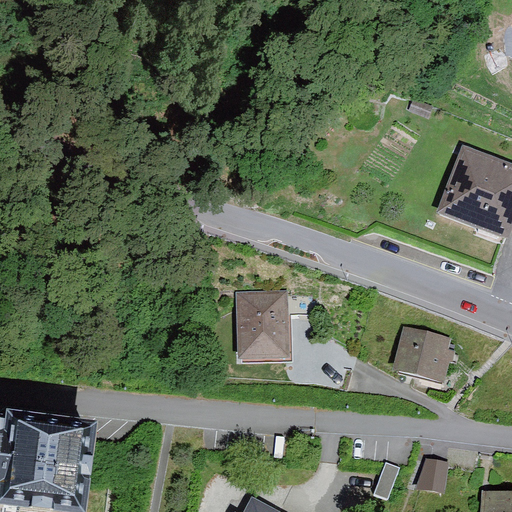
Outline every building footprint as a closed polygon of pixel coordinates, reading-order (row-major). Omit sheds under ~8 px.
[(511,235),(511,164),(462,146),(436,219),(508,245),(511,235)] [(287,294),(237,295),(239,365),(288,364),(287,294)] [(402,327),(391,374),(445,386),(455,339),(402,327)] [(0,415),(0,508),(26,511),(83,511),(96,429),(0,415)] [(429,459),(421,491),(445,497),(453,465),(429,459)] [(378,497),(391,501),(402,469),(389,465),(378,497)] [(511,511),(511,496),(478,496),(477,511),(511,511)] [(275,511),(250,499),(242,511),(275,511)]
